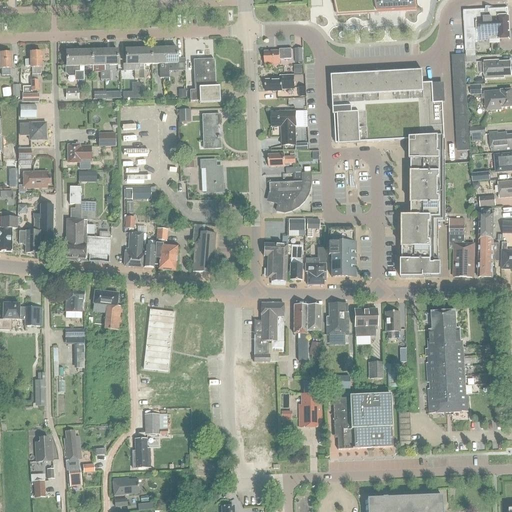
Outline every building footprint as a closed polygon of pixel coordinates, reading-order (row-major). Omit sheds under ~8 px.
[(333,0),(334,3),(339,3),(340,16),(369,14),(405,12),(416,12),(415,0),(333,0)] [(463,12),(465,56),(475,56),(474,42),(489,41),(489,43),(498,43),(498,40),(509,40),(508,17),(507,17),(507,10),(463,12)] [(143,79),(142,65),(151,65),(150,49),(138,50),(138,80),(143,79)] [(151,65),(157,64),(158,79),(164,79),(164,78),(163,49),(150,49),(151,65)] [(164,78),(164,79),(168,79),(167,64),(177,64),(176,49),(163,49),(164,78)] [(117,50),(104,51),(104,66),(117,65),(117,50)] [(138,80),(138,50),(125,50),(125,65),(133,65),(133,80),(138,80)] [(301,50),(294,50),(294,64),(302,63),(301,50)] [(79,81),(78,51),(65,52),(66,67),(66,73),(68,76),(75,76),(75,81),(79,81)] [(78,51),(79,81),(84,80),(83,66),(91,66),(91,51),(78,51)] [(91,66),(104,66),(104,51),(91,51),(91,66)] [(291,59),(291,52),(279,52),(279,51),(263,52),(264,65),(279,65),(279,60),(291,59)] [(10,68),(10,53),(0,53),(0,68),(0,69),(1,76),(9,76),(9,68),(10,68)] [(31,93),(31,91),(38,91),(38,81),(36,81),(36,75),(39,75),(39,68),(41,68),(40,53),(29,53),(29,68),(31,68),(31,81),(31,88),(21,88),(22,93),(31,93)] [(193,90),(218,89),(218,88),(214,88),(213,60),(192,61),(193,90)] [(511,77),(510,63),(499,63),(499,62),(483,62),(484,80),(504,79),(503,77),(511,77)] [(294,74),(302,74),(302,66),(294,66),(294,74)] [(335,127),(334,127),(334,142),(336,142),(336,145),(409,141),(410,161),(411,161),(410,161),(410,171),(411,171),(411,175),(410,175),(410,187),(411,187),(411,191),(410,191),(410,203),(411,203),(411,205),(410,205),(410,214),(411,214),(411,217),(402,217),(402,223),(401,223),(401,238),(402,238),(402,243),(401,243),(401,253),(402,253),(402,261),(401,261),(401,279),(423,279),(423,278),(441,278),(441,264),(438,264),(438,219),(440,219),(440,189),(445,189),(445,145),(442,103),(433,104),(432,84),(423,84),(422,72),(331,77),(333,116),(334,116),(335,127)] [(294,89),(293,76),(279,77),(279,80),(264,81),(265,92),(282,91),(282,90),(294,89)] [(305,88),(298,88),(298,98),(306,98),(305,88)] [(78,100),(77,89),(64,90),(65,100),(78,100)] [(218,89),(193,90),(194,91),(189,91),(189,102),(199,102),(199,104),(219,103),(218,89)] [(511,107),(511,91),(511,90),(484,93),(486,112),(502,111),(502,108),(511,107)] [(38,103),(38,94),(21,95),(21,104),(38,103)] [(35,119),(35,106),(19,106),(19,119),(35,119)] [(189,111),(178,111),(178,123),(190,123),(189,111)] [(303,112),(295,112),(271,113),(272,127),(281,126),(282,146),(295,146),(295,128),(304,128),(303,112)] [(219,115),(216,115),(202,116),(203,150),(220,149),(220,137),(217,137),(217,123),(219,123),(219,115)] [(19,124),(19,133),(28,132),(28,137),(28,141),(47,141),(46,123),(19,124)] [(469,138),(472,138),(472,143),(482,142),(481,133),(476,134),(476,128),(469,128),(469,138)] [(497,133),(489,134),(490,152),(511,150),(511,135),(506,136),(506,134),(497,135),(497,133)] [(97,135),(97,148),(114,148),(114,134),(97,135)] [(67,146),(67,164),(79,164),(79,171),(90,171),(90,162),(90,147),(79,147),(79,146),(67,146)] [(17,147),(7,147),(7,160),(17,160),(17,147)] [(18,149),(18,161),(30,161),(30,149),(18,149)] [(511,171),(511,154),(507,155),(494,156),(495,173),(511,171)] [(295,164),(295,157),(284,158),(284,155),(267,156),(268,168),(284,167),(284,164),(295,164)] [(203,170),(204,193),(222,193),(221,168),(215,168),(215,161),(197,162),(198,170),(203,170)] [(22,173),(23,186),(17,186),(18,193),(24,192),(24,189),(46,189),(46,185),(50,185),(50,176),(46,176),(46,173),(22,173)] [(489,173),(471,174),(472,183),(489,181),(489,173)] [(294,183),(269,184),(269,194),(273,194),(271,203),(278,205),(276,212),(284,214),(291,212),(299,208),(304,202),(309,195),(311,188),(311,186),(311,174),(293,174),(294,183)] [(511,182),(498,183),(499,199),(511,198),(511,182)] [(64,239),(63,258),(88,259),(88,263),(108,264),(109,239),(86,237),(86,235),(94,235),(94,226),(87,225),(87,221),(94,221),(95,203),(86,203),(79,203),(80,188),(69,187),(69,204),(75,204),(74,210),(74,220),(70,220),(66,220),(65,239),(64,239)] [(150,200),(150,189),(125,189),(125,201),(150,200)] [(479,208),(494,207),(494,198),(478,199),(479,208)] [(39,205),(39,216),(33,216),(33,228),(32,229),(32,232),(19,232),(19,244),(23,244),(23,254),(39,254),(40,245),(52,245),(52,206),(39,205)] [(479,215),(478,278),(493,279),(493,264),(498,264),(499,246),(493,246),(493,241),(493,215),(479,215)] [(134,218),(125,217),(125,230),(134,230),(134,218)] [(16,229),(16,219),(0,219),(0,229),(0,252),(11,252),(11,229),(16,229)] [(288,220),(288,237),(298,237),(298,231),(304,231),(304,220),(288,220)] [(306,220),(306,229),(319,229),(319,220),(306,220)] [(463,245),(463,226),(463,220),(449,220),(448,249),(453,249),(453,278),(473,278),(473,245),(463,245)] [(511,222),(502,222),(502,234),(511,234),(511,222)] [(208,270),(213,267),(215,235),(204,233),(204,231),(202,229),(202,226),(193,225),(192,244),(194,244),(192,272),(208,274),(208,270)] [(154,245),(154,247),(154,265),(158,266),(158,269),(174,270),(174,258),(176,258),(177,247),(163,246),(163,242),(165,242),(166,230),(156,229),(155,245),(154,245)] [(354,229),(328,229),(327,256),(331,256),(331,278),(348,278),(348,273),(354,273),(354,229)] [(128,249),(125,249),(123,266),(142,268),(153,269),(153,265),(154,265),(154,247),(144,246),(145,235),(129,234),(128,249)] [(286,246),(287,237),(282,237),(281,246),(264,245),(263,257),(268,257),(266,279),(271,279),(270,282),(285,283),(287,256),(287,246),(286,246)] [(511,251),(507,251),(507,244),(502,243),(502,251),(501,270),(511,270),(511,251)] [(287,246),(287,256),(290,256),(289,281),(301,281),(302,251),(299,251),(299,246),(287,246)] [(317,256),(317,259),(305,259),(305,273),(308,273),(308,286),(323,286),(323,282),(325,282),(324,249),(318,249),(318,256),(317,256)] [(83,301),(84,292),(76,292),(76,291),(68,291),(68,300),(66,300),(65,313),(81,313),(81,303),(83,303),(83,301)] [(104,330),(119,331),(122,307),(116,307),(118,294),(94,292),(93,304),(107,306),(106,312),(104,330)] [(252,361),(252,363),(269,363),(278,363),(278,352),(283,352),(283,342),(283,307),(283,304),(261,304),(261,309),(261,320),(253,320),(252,361)] [(348,336),(348,312),(347,312),(347,305),(329,304),(328,318),(326,318),(326,327),(326,336),(328,336),(328,345),(344,345),(344,336),(348,336)] [(24,327),(41,327),(41,308),(19,308),(19,305),(2,305),(2,320),(0,320),(0,331),(11,331),(11,321),(17,321),(25,321),(24,327)] [(306,335),(307,331),(307,307),(294,306),(293,334),(298,335),(297,361),(307,361),(307,335),(306,335)] [(307,307),(307,331),(320,332),(320,307),(307,307)] [(377,327),(376,310),(354,311),(355,338),(375,337),(375,327),(377,327)] [(429,330),(429,339),(429,340),(428,340),(428,350),(426,350),(428,397),(429,415),(449,414),(469,412),(468,395),(466,395),(465,386),(465,376),(464,367),(464,357),(463,348),(462,348),(462,341),(460,341),(460,337),(459,329),(456,329),(455,312),(432,314),(433,330),(429,330)] [(399,333),(399,313),(385,313),(385,333),(399,333)] [(64,345),(83,344),(83,329),(64,330),(64,345)] [(318,357),(321,344),(311,342),(308,355),(318,357)] [(382,362),(368,362),(368,379),(382,378),(382,362)] [(400,364),(386,364),(387,387),(400,387),(400,364)] [(34,381),(35,407),(44,407),(44,373),(37,373),(37,381),(34,381)] [(348,377),(332,377),(333,390),(349,390),(348,377)] [(320,428),(320,387),(315,387),(314,383),(304,383),(304,395),(301,395),(301,405),(299,405),(299,428),(320,428)] [(337,430),(338,450),(392,448),(391,428),(392,428),(391,395),(349,396),(349,398),(333,399),(334,430),(337,430)] [(280,412),(281,420),(291,420),(290,412),(280,412)] [(65,451),(64,451),(65,462),(66,472),(68,471),(79,470),(78,460),(81,460),(79,437),(75,438),(74,432),(65,432),(66,439),(64,440),(65,451)] [(52,462),(51,442),(48,442),(47,438),(39,439),(39,443),(35,443),(36,463),(52,462)] [(135,453),(134,453),(133,453),(133,469),(149,469),(149,449),(146,449),(146,440),(135,440),(135,453)] [(82,465),(83,473),(94,472),(93,464),(82,465)] [(79,470),(68,471),(69,487),(81,486),(79,470)] [(44,475),(30,476),(31,482),(33,482),(34,498),(45,498),(44,481),(45,481),(44,475)] [(128,481),(128,479),(112,480),(114,496),(138,494),(137,480),(128,481)] [(442,511),(442,496),(367,499),(367,511),(442,511)] [(113,501),(114,508),(126,507),(126,500),(113,501)]
